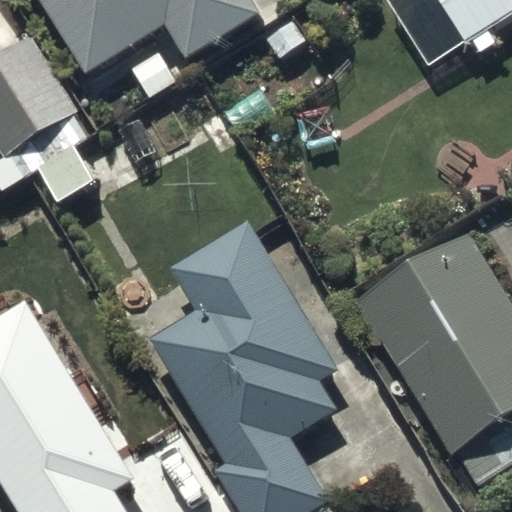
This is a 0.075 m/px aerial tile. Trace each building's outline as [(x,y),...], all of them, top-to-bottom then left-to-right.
[(29,0),(91,97),(174,45),(195,78),(268,32),(248,0),(29,0)] [(511,0),(407,0),(387,13),(435,87),(478,60),(484,70),(501,59),(495,50),(511,38),(511,0)] [(26,170),(38,190),(45,187),(65,224),(104,201),(83,165),(93,157),(80,134),(87,129),(41,52),(0,78),(0,159),(9,174),(26,170)] [(345,389),(262,245),(179,293),(200,329),(158,354),(228,479),(218,485),(235,511),(334,511),(297,455),(344,426),(330,400),(345,389)] [(467,487),(480,509),(511,490),(511,307),(479,253),(362,323),(462,491),(467,487)] [(37,319),(0,340),(0,480),(18,511),(128,511),(123,504),(141,494),(37,319)]
